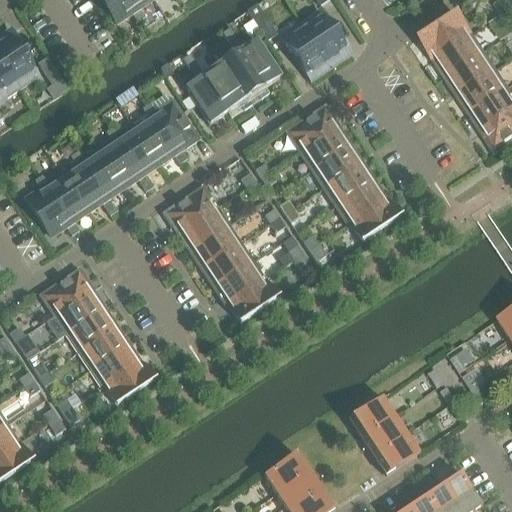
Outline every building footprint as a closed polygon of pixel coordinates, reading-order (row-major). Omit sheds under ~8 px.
[(141,23),(125,0),(98,0),(115,25),(130,15),(137,26),(141,23)] [(152,1),(151,0),(125,0),(141,23),(145,21),(138,10),(152,1)] [(329,3),(327,0),(312,0),(319,10),(329,3)] [(509,11),(503,1),(493,7),(500,17),(509,11)] [(511,23),(511,14),(509,11),(500,17),(507,27),(511,23)] [(276,38),(262,16),(252,23),(266,45),(276,38)] [(346,54),(323,19),(304,32),(327,66),(346,54)] [(435,62),(470,39),(458,20),(423,44),(435,62)] [(327,66),(304,32),(300,26),(279,40),(307,80),(327,66)] [(229,32),(222,37),(229,47),(236,42),(229,32)] [(34,74),(12,39),(2,46),(0,43),(0,65),(15,87),(34,74)] [(447,80),(482,57),(470,39),(435,62),(447,80)] [(279,82),(254,45),(242,52),(236,42),(229,47),(235,57),(264,100),(268,97),(264,91),(279,82)] [(264,100),(235,57),(219,68),(248,111),(251,109),(247,103),(257,96),(261,102),(264,100)] [(459,98),(494,75),(482,57),(447,80),(459,98)] [(189,58),(183,63),(189,73),(196,69),(189,58)] [(61,82),(47,61),(37,67),(51,89),(61,82)] [(0,96),(15,87),(0,65),(0,96)] [(248,111),(219,68),(202,79),(227,116),(240,108),(244,113),(248,111)] [(227,116),(202,79),(196,69),(189,73),(196,83),(184,90),(209,128),(227,116)] [(471,116),(506,93),(494,75),(459,98),(471,116)] [(173,78),(166,82),(172,91),(179,87),(173,78)] [(483,134),(511,114),(511,102),(506,93),(471,116),(483,134)] [(194,142),(188,132),(191,130),(183,118),(179,120),(171,108),(156,117),(150,107),(146,110),(183,165),(187,163),(180,152),(184,149),(186,152),(196,145),(194,142)] [(336,132),(331,124),(334,122),(324,108),(299,125),(301,129),(289,137),(301,155),(336,132)] [(183,165),(146,110),(142,112),(149,123),(135,132),(158,167),(172,158),(179,168),(183,165)] [(511,114),(483,134),(488,143),(485,144),(494,158),(511,146),(511,114)] [(158,167),(135,132),(121,141),(114,131),(110,134),(149,193),(153,191),(144,176),(158,167)] [(313,174),(348,150),(336,132),(301,155),(313,174)] [(149,193),(110,134),(106,136),(113,147),(99,156),(122,190),(136,181),(145,196),(149,193)] [(325,191),(360,168),(348,150),(313,174),(325,191)] [(122,190),(99,156),(85,165),(78,155),(74,157),(113,217),(117,214),(108,200),(122,190)] [(113,217),(74,157),(70,160),(77,170),(63,180),(86,215),(100,205),(110,220),(113,217)] [(270,176),(264,168),(255,174),(260,183),(270,176)] [(337,210),(372,186),(360,168),(325,191),(337,210)] [(276,185),(270,176),(260,183),(266,191),(276,185)] [(255,186),(250,177),(240,184),(246,192),(255,186)] [(86,215),(63,180),(49,189),(42,179),(38,181),(75,237),(79,234),(72,224),(86,215)] [(75,237),(38,181),(34,184),(41,194),(26,204),(49,239),(64,229),(71,240),(75,237)] [(252,201),(261,195),(255,186),(246,192),(252,201)] [(349,227),(384,204),(372,186),(337,210),(349,227)] [(179,236),(214,213),(202,195),(190,203),(187,199),(162,216),(171,230),(174,228),(179,236)] [(294,212),(288,204),(278,210),(284,219),(294,212)] [(361,246),(396,223),(384,204),(349,227),(361,246)] [(300,221),(294,212),(284,219),(290,227),(300,221)] [(191,254),(226,231),(214,213),(179,236),(191,254)] [(270,228),(279,222),(273,213),(264,220),(270,228)] [(275,237),(285,231),(279,222),(270,228),(275,237)] [(203,272),(238,249),(226,231),(191,254),(203,272)] [(319,250),(312,240),(302,246),(309,256),(319,250)] [(215,290),(250,267),(238,249),(203,272),(215,290)] [(304,259),(297,249),(288,256),(294,266),(304,259)] [(316,266),(325,260),(319,250),(309,256),(316,266)] [(311,269),(304,259),(294,266),(301,276),(311,269)] [(227,308),(262,285),(250,267),(215,290),(227,308)] [(90,296),(85,287),(88,286),(79,272),(53,289),(55,292),(43,300),(55,319),(90,296)] [(239,327),(274,304),(262,285),(227,308),(239,327)] [(68,337),(102,314),(90,296),(55,319),(68,337)] [(79,355),(114,332),(102,314),(68,337),(79,355)] [(511,314),(497,325),(510,344),(511,342),(511,314)] [(24,340),(18,331),(9,337),(15,346),(24,340)] [(92,373),(126,350),(114,332),(79,355),(92,373)] [(30,348),(24,340),(15,346),(20,355),(30,348)] [(10,349),(4,341),(0,343),(0,355),(0,356),(10,349)] [(15,358),(10,349),(0,356),(6,364),(15,358)] [(103,391),(138,368),(126,350),(92,373),(103,391)] [(467,372),(463,367),(457,358),(450,363),(459,377),(467,372)] [(48,376),(42,367),(33,373),(38,382),(48,376)] [(116,409),(151,386),(138,368),(103,391),(116,409)] [(445,387),(436,373),(428,378),(437,392),(445,387)] [(54,384),(48,376),(38,382),(44,391),(54,384)] [(472,380),(470,376),(462,381),(471,395),(479,390),(472,380)] [(33,385),(28,377),(18,383),(24,392),(33,385)] [(39,394),(33,385),(24,392),(30,400),(39,394)] [(479,391),(479,390),(471,395),(480,409),(488,404),(479,391)] [(457,405),(448,391),(440,396),(449,409),(457,405)] [(382,401),(349,423),(362,442),(395,420),(382,401)] [(63,419),(73,413),(66,403),(56,409),(63,419)] [(466,418),(457,405),(449,409),(458,423),(466,418)] [(58,423),(52,412),(42,419),(49,429),(58,423)] [(79,423),(73,413),(63,419),(70,429),(79,423)] [(395,420),(362,442),(374,460),(407,438),(395,420)] [(65,433),(58,423),(49,429),(55,439),(65,433)] [(0,459),(16,448),(4,431),(0,433),(0,459)] [(407,438),(374,460),(386,479),(419,457),(407,438)] [(0,486),(29,467),(16,448),(0,459),(0,486)] [(296,458),(262,480),(275,499),(308,477),(296,458)] [(283,511),(295,511),(320,496),(308,477),(275,499),(283,511)] [(478,511),(481,510),(460,478),(440,490),(454,511),(478,511)] [(454,511),(440,490),(423,502),(430,511),(454,511)] [(331,511),(320,496),(295,511),(331,511)] [(430,511),(423,502),(407,511),(430,511)]
